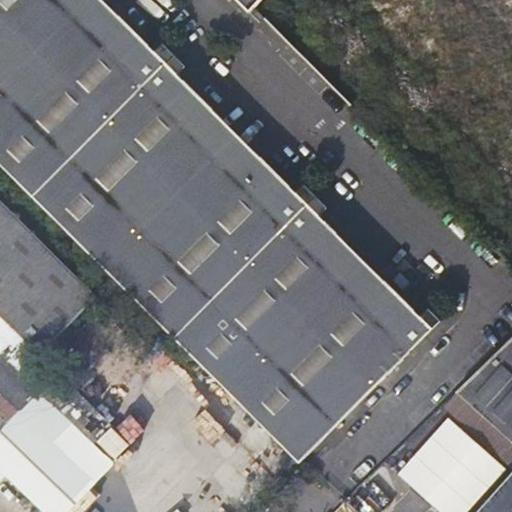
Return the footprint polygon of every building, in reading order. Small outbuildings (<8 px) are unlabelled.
[(0,0),(0,163),(296,458),(436,318),(432,314),(414,315),(372,273),(349,296),(313,259),(337,236),(313,214),(314,197),(304,188),(290,189),(248,148),(224,170),(190,135),(213,112),(171,71),(171,56),(163,48),(148,48),(108,7),(84,30),(55,0),(0,0)] [(108,7),(101,0),(55,0),(84,30),(108,7)] [(261,0),(237,0),(254,16),(260,11),(256,6),(261,0)] [(248,148),(213,112),(190,135),(224,170),(248,148)] [(322,205),(314,197),(313,214),(322,205)] [(0,385),(97,480),(132,441),(42,356),(98,297),(0,199),(0,385)] [(349,296),(372,273),(337,236),(313,259),(349,296)] [(414,315),(432,314),(423,306),(414,315)] [(511,511),(511,335),(456,390),(511,443),(511,472),(474,511),(511,511)] [(0,476),(15,490),(21,484),(51,511),(66,511),(97,480),(0,385),(0,476)]
